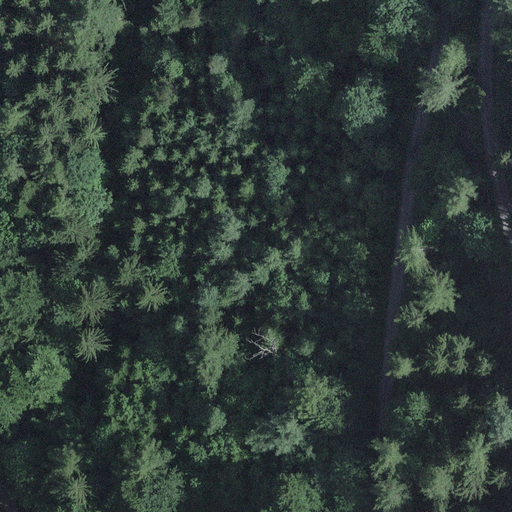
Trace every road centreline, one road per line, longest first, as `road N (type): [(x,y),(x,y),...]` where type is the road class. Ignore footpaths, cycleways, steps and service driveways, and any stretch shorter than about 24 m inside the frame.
road 1 (track): [(386,511),(404,276),(459,0)]
road 2 (track): [(497,0),(491,104),(511,203)]
